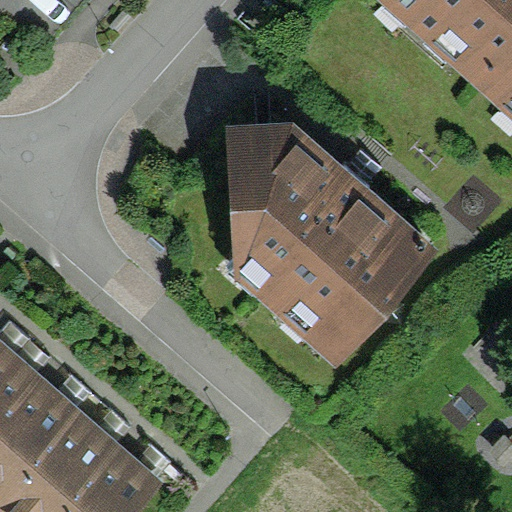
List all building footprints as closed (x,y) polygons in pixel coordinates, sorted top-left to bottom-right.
[(511,0),(377,0),(511,114),(511,0)] [(234,134),(234,255),(333,341),(418,244),(283,126),(234,134)] [(0,405),(25,377),(0,355),(0,405)] [(0,487),(65,411),(25,377),(0,405),(0,487)] [(48,511),(106,446),(65,411),(0,487),(0,511),(48,511)] [(118,511),(146,480),(106,446),(48,511),(118,511)]
